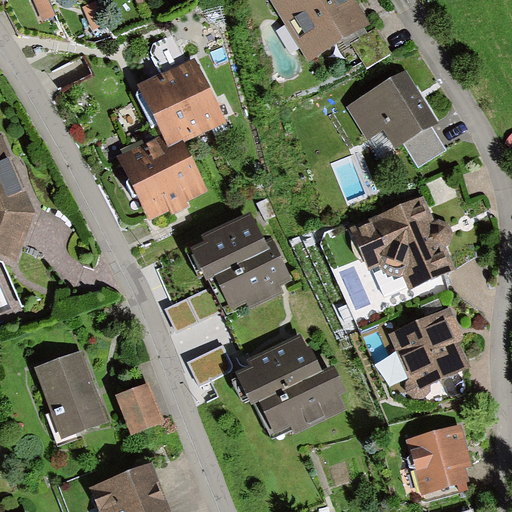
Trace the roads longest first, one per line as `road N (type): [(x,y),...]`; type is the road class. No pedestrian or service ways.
road 1 (tertiary): [(0,35),(133,277),(229,511)]
road 2 (unclassified): [(511,276),(501,322),(503,511)]
